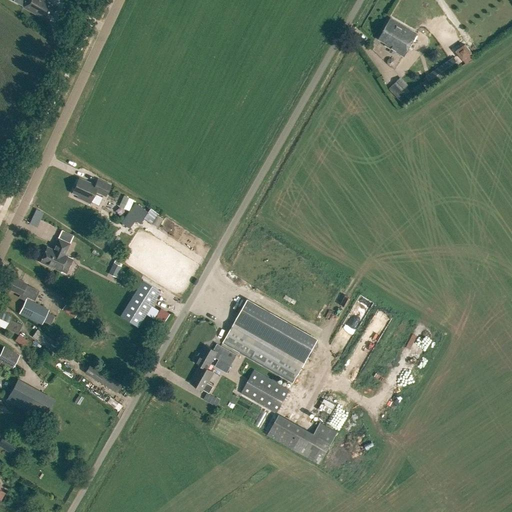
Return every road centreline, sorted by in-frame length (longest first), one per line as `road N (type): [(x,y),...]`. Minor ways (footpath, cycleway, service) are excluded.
road 1 (unclassified): [(69,511),(360,0)]
road 2 (unclassified): [(0,253),(118,0)]
